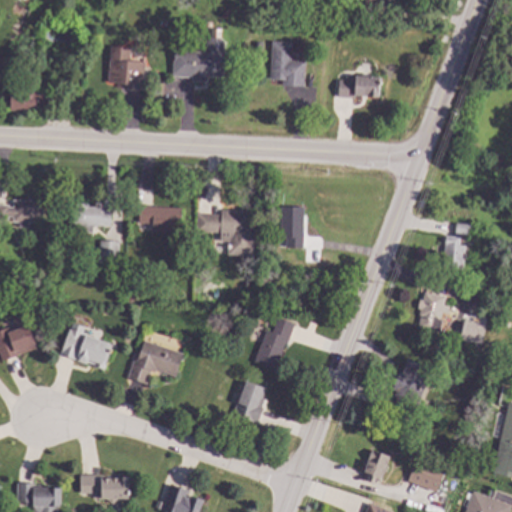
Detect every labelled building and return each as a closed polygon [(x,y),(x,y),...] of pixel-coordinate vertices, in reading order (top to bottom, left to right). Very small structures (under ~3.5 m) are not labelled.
[(172,50),(171,77),(191,78),(190,82),(206,82),(206,77),(222,77),(224,37),(204,36),(203,51),(172,50)] [(270,40),(268,80),(281,80),(281,85),(303,86),(304,61),(290,60),(291,41),(270,40)] [(108,45),(105,82),(111,83),(111,87),(142,90),(145,62),(128,60),(129,47),(108,45)] [(337,80),(336,98),(355,99),(355,97),(379,98),(381,77),(354,75),(354,77),(344,77),(344,81),(337,80)] [(7,110),(34,111),(34,105),(37,105),(37,104),(55,105),(56,89),(39,88),(40,79),(8,78),(7,110)] [(41,201),(40,223),(11,221),(11,217),(7,216),(6,221),(3,221),(3,225),(0,224),(0,204),(7,204),(7,207),(11,207),(12,199),(41,201)] [(86,203),(86,206),(99,206),(99,209),(110,210),(109,226),(91,225),(91,232),(80,232),(81,225),(69,224),(70,202),(86,203)] [(138,205),(179,207),(178,233),(150,232),(151,223),(137,222),(138,205)] [(302,207),(301,247),(284,246),(284,236),(278,236),(279,206),(302,207)] [(248,210),(247,231),(252,231),(251,256),(225,254),(226,240),(218,240),(218,231),(196,230),(196,212),(219,213),(219,209),(248,210)] [(454,223),(468,224),(467,235),(453,234),(454,223)] [(458,236),(458,243),(463,244),(462,252),(464,253),(463,258),(461,258),(460,269),(441,267),(443,235),(458,236)] [(117,241),(116,264),(97,263),(98,240),(117,241)] [(442,297),(437,318),(440,319),(437,332),(415,327),(419,313),(417,313),(418,308),(416,307),(418,299),(421,300),(423,293),(442,297)] [(292,324),(284,344),(283,344),(273,369),(252,361),(264,328),(270,331),(276,317),(292,324)] [(477,324),(473,342),(458,339),(462,321),(477,324)] [(36,348),(0,360),(0,328),(6,326),(10,329),(27,323),(36,348)] [(82,327),(80,333),(111,344),(103,369),(91,365),(92,364),(86,362),(83,363),(76,361),(74,357),(73,359),(58,354),(66,328),(68,329),(71,323),(82,327)] [(456,332),(450,341),(443,336),(449,327),(456,332)] [(181,353),(174,376),(154,369),(153,372),(149,370),(144,384),(126,378),(131,360),(134,361),(135,358),(136,358),(142,340),(181,353)] [(430,367),(415,407),(412,406),(407,419),(390,412),(395,398),(392,396),(394,390),(390,389),(397,371),(400,373),(405,358),(430,367)] [(264,387),(260,398),(263,399),(260,407),(262,407),(256,423),(231,414),(243,379),(264,387)] [(511,401),(511,475),(490,469),(506,400),(511,401)] [(389,456),(380,480),(374,477),(373,482),(365,480),(367,475),(361,473),(369,449),(389,456)] [(441,469),(434,491),(405,481),(413,459),(441,469)] [(128,499),(95,499),(95,493),(79,493),(79,475),(107,475),(107,478),(114,478),(114,475),(128,475),(128,499)] [(33,483),(33,486),(59,487),(59,506),(55,506),(55,511),(31,511),(31,503),(15,502),(16,482),(33,483)] [(188,490),(187,494),(201,499),(196,511),(164,511),(159,510),(169,483),(188,490)] [(509,504),(505,511),(462,511),(471,489),(509,504)] [(389,510),(388,511),(363,511),(367,502),(389,510)]
